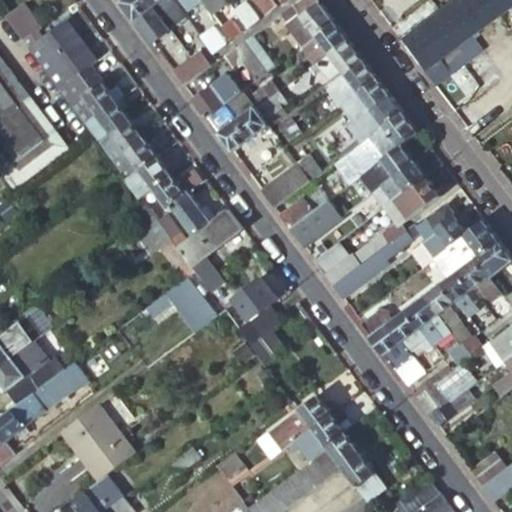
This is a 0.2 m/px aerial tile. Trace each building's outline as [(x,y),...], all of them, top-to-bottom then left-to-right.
[(154,6),(149,0),(124,0),(122,2),(150,41),(170,27),(154,6)] [(185,13),(175,0),(161,0),(154,6),(170,27),(186,15),(185,13)] [(201,0),(175,0),(185,13),(201,0)] [(254,0),(265,14),(278,5),(274,0),(254,0)] [(319,0),(301,0),(294,6),(300,14),(290,21),(307,44),(336,22),(319,0)] [(511,0),(454,0),(437,13),(428,1),(390,30),(433,87),(480,50),(470,34),(508,6),(511,11),(511,28),(511,29),(511,0)] [(245,1),(235,8),(248,26),(258,19),(245,1)] [(6,16),(22,39),(33,31),(39,26),(22,4),(6,16)] [(288,10),(284,13),(290,21),(300,14),(294,6),(288,10)] [(230,17),(222,23),(232,38),(240,32),(230,17)] [(92,64),(99,59),(69,20),(40,42),(70,81),(92,64)] [(349,39),(336,22),(307,44),(320,61),(349,39)] [(201,36),(213,53),(226,43),(223,39),(225,38),(216,26),(201,36)] [(22,39),(59,89),(70,81),(40,42),(33,31),(22,39)] [(367,62),(349,39),(320,61),(334,79),(343,72),(347,76),(367,62)] [(268,73),(245,41),(238,46),(226,55),(236,69),(247,62),(260,79),(268,73)] [(184,86),(203,72),(200,67),(196,62),(193,58),(173,72),(184,86)] [(196,62),(200,67),(205,64),(201,59),(196,62)] [(379,78),(367,62),(347,76),(348,78),(327,94),(337,109),(359,93),(379,78)] [(91,120),(118,99),(92,64),(70,81),(59,89),(85,124),(91,120)] [(0,178),(8,190),(62,150),(0,66),(0,178)] [(228,74),(194,100),(207,117),(226,104),(241,92),(228,74)] [(392,95),(379,78),(359,93),(372,110),(392,95)] [(260,104),(278,91),(270,79),(252,92),(260,104)] [(288,103),(278,91),(260,104),(268,115),(281,105),(283,107),(288,103)] [(359,93),(337,109),(350,125),(372,110),(359,93)] [(123,95),(118,99),(91,120),(106,141),(115,134),(114,133),(133,118),(124,107),(129,104),(123,95)] [(385,127),(405,112),(392,95),(372,110),(385,127)] [(226,104),(207,117),(232,152),(269,125),(255,106),(237,119),(226,104)] [(287,113),(283,107),(281,105),(268,115),(274,123),(287,113)] [(471,137),(506,111),(502,106),(493,112),(490,108),(464,128),(471,137)] [(357,147),(385,127),(372,110),(350,125),(343,131),(356,148),(357,147)] [(420,133),(405,112),(385,127),(357,147),(372,168),(405,145),(420,133)] [(126,151),(145,136),(133,118),(114,133),(115,134),(106,141),(100,145),(112,162),(126,151)] [(300,131),(291,118),(278,128),(287,140),(300,131)] [(269,125),(232,152),(241,164),(277,137),(269,125)] [(140,170),(159,154),(145,136),(126,151),(131,158),(128,160),(131,165),(135,163),(140,170)] [(417,162),(405,145),(372,168),(384,186),(417,162)] [(372,168),(357,147),(356,148),(342,159),(356,180),(372,168)] [(154,189),(173,173),(159,154),(140,170),(140,171),(127,182),(140,199),(154,189)] [(303,164),(299,167),(310,182),(312,181),(323,173),(310,154),(306,157),(309,162),(304,166),(303,164)] [(301,161),(303,164),(304,166),(309,162),(306,157),(301,161)] [(386,207),(428,176),(417,162),(384,186),(376,192),(386,207)] [(310,182),(299,167),(296,163),(260,189),(274,208),(310,182)] [(190,189),(202,180),(193,168),(177,180),(173,173),(154,189),(167,206),(190,189)] [(323,173),(312,181),(316,186),(278,213),(290,229),(327,201),(337,194),(338,194),(323,173)] [(442,195),(428,176),(386,207),(397,223),(351,258),(358,267),(404,231),(415,223),(428,214),(425,209),(442,195)] [(312,181),(310,182),(274,208),(278,213),(316,186),(312,181)] [(190,237),(212,220),(190,189),(167,206),(190,237)] [(346,208),(337,194),(327,201),(337,214),(346,208)] [(302,246),(340,218),(337,214),(327,201),(290,229),(302,246)] [(449,247),(468,232),(448,204),(417,227),(422,234),(426,239),(437,230),(449,247)] [(190,237),(167,206),(153,216),(170,239),(176,248),(190,237)] [(153,216),(146,207),(137,214),(143,223),(153,216)] [(236,329),(267,305),(259,293),(235,311),(216,286),(218,284),(200,260),(243,228),(228,208),(212,220),(190,237),(176,248),(194,271),(222,310),(236,329)] [(160,247),(170,239),(153,216),(143,223),(131,232),(136,238),(149,256),(160,247)] [(502,241),(486,220),(468,232),(449,247),(442,252),(458,273),(462,270),(478,258),(502,241)] [(417,227),(415,223),(404,231),(412,241),(422,234),(417,227)] [(437,230),(426,239),(426,242),(437,255),(442,252),(449,247),(437,230)] [(404,231),(358,267),(332,286),(341,298),(385,266),(383,262),(412,241),(404,231)] [(131,232),(119,242),(123,247),(136,238),(131,232)] [(326,237),(306,251),(313,260),(332,246),(326,237)] [(194,271),(176,248),(170,239),(160,247),(184,279),(194,271)] [(511,267),(511,254),(502,241),(478,258),(495,280),(511,267)] [(347,257),(337,243),(332,246),(313,260),(323,275),(347,257)] [(358,267),(351,258),(349,255),(347,257),(323,275),(332,286),(358,267)] [(495,280),(478,258),(462,270),(475,289),(487,305),(504,292),(495,280)] [(424,265),(394,286),(399,294),(406,289),(407,291),(431,274),(424,265)] [(462,270),(458,273),(445,283),(459,302),(471,292),(475,289),(462,270)] [(199,327),(222,310),(194,271),(184,279),(143,310),(149,318),(151,317),(154,321),(179,302),(199,327)] [(459,302),(445,283),(426,296),(441,315),(451,308),(459,302)] [(471,292),(459,302),(471,318),(483,308),(471,292)] [(426,296),(407,311),(421,330),(420,331),(427,341),(432,348),(453,332),(441,315),(426,296)] [(279,321),(267,305),(236,329),(257,358),(261,363),(281,348),(267,330),(279,321)] [(381,308),(360,324),(370,338),(389,324),(392,322),(381,308)] [(451,308),(441,315),(453,332),(464,346),(461,342),(471,335),(451,308)] [(392,322),(389,324),(408,351),(410,354),(427,341),(420,331),(421,330),(407,311),(392,322)] [(0,369),(34,344),(45,336),(31,317),(0,341),(0,369)] [(389,324),(370,338),(390,364),(408,351),(389,324)] [(511,326),(485,347),(484,348),(497,365),(511,354),(511,326)] [(484,348),(485,347),(477,337),(474,332),(471,335),(461,342),(464,346),(472,357),(484,348)] [(10,389),(21,404),(47,384),(59,375),(34,344),(0,369),(0,388),(4,394),(10,389)] [(472,357),(464,346),(451,355),(459,366),(472,357)] [(266,375),(260,366),(254,371),(260,379),(266,375)] [(416,399),(428,415),(471,384),(458,367),(440,380),(428,389),(416,399)] [(59,375),(73,394),(81,387),(68,368),(59,375)] [(511,388),(511,371),(492,386),(500,397),(511,388)] [(52,402),(57,406),(73,394),(59,375),(47,384),(58,398),(52,402)] [(425,385),(428,389),(440,380),(437,376),(425,385)] [(21,404),(0,419),(0,431),(8,443),(57,406),(52,402),(58,398),(47,384),(21,404)] [(471,384),(428,415),(437,428),(480,396),(471,384)] [(278,453),(288,446),(333,413),(321,396),(266,437),(278,453)] [(292,406),(288,401),(283,405),(287,410),(292,406)] [(100,404),(65,430),(100,476),(135,449),(100,404)] [(346,416),(340,408),(333,413),(339,421),(346,416)] [(328,446),(346,431),(339,421),(333,413),(288,446),(290,450),(300,443),(308,454),(325,442),(328,446)] [(8,443),(0,431),(0,465),(16,453),(8,443)] [(385,483),(346,431),(328,446),(342,465),(365,496),(366,498),(385,483)] [(258,442),(271,458),(278,453),(266,437),(258,442)] [(197,457),(189,446),(165,464),(173,474),(197,457)] [(328,446),(249,506),(244,510),(241,511),(281,511),(342,465),(328,446)] [(480,485),(506,467),(494,452),(469,470),(480,485)] [(220,463),(232,484),(250,474),(238,453),(220,463)] [(511,461),(506,467),(480,485),(491,501),(511,486),(511,461)] [(99,483),(106,493),(116,485),(108,475),(99,483)] [(411,511),(439,492),(429,478),(402,498),(405,502),(391,511),(411,511)] [(60,511),(100,511),(112,504),(114,502),(121,497),(124,495),(116,485),(106,493),(99,483),(60,511)] [(454,511),(439,492),(411,511),(454,511)] [(112,504),(100,511),(134,511),(136,511),(124,495),(121,497),(114,502),(112,504)] [(376,511),(366,498),(365,496),(343,511),(376,511)] [(249,506),(244,500),(239,503),(244,510),(249,506)]
